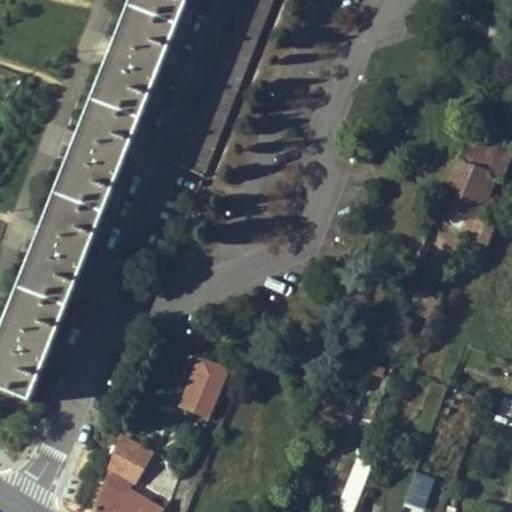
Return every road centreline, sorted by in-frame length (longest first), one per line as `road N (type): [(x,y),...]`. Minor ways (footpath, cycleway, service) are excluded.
road 1 (residential): [(120,332),(308,247),(337,168),(324,138),(356,41),(392,27),(403,0)]
road 2 (residential): [(226,0),(118,264),(110,296),(120,332)]
road 3 (residential): [(23,495),(120,332)]
